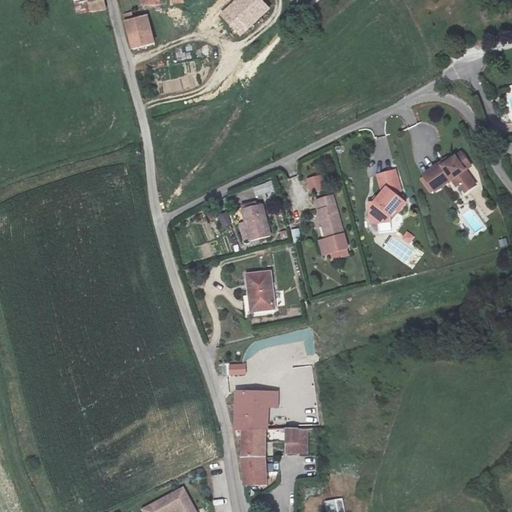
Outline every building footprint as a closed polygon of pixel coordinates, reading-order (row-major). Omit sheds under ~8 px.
[(87,0),(90,12),(105,8),(103,0),(87,0)] [(167,11),(166,0),(147,0),(147,6),(160,6),(159,11),(167,11)] [(239,35),(268,7),(260,0),(236,0),(221,15),(239,35)] [(125,14),(135,49),(156,43),(147,15),(142,17),(140,13),(133,15),(132,12),(125,14)] [(159,82),(160,94),(176,93),(175,81),(159,82)] [(445,167),(443,164),(426,176),(437,192),(454,180),(459,187),(462,185),(468,193),(478,186),(467,171),(462,164),(468,159),(464,153),(451,162),(445,167)] [(468,159),(462,164),(467,171),(473,167),(468,159)] [(397,168),(379,173),(383,189),(387,190),(377,201),(374,200),(374,210),(379,211),(379,219),(396,219),(396,214),(407,201),(404,194),(401,196),(397,190),(402,189),(397,168)] [(323,174),(309,177),(313,191),(326,187),(323,174)] [(273,197),(267,183),(252,189),(255,198),(260,197),(262,202),(273,197)] [(344,235),(334,195),(319,199),(322,210),(320,210),(328,239),(344,235)] [(272,237),(265,205),(245,211),(253,242),(272,237)] [(472,227),(477,234),(486,227),(473,209),(456,221),(465,232),(472,227)] [(410,245),(415,236),(407,231),(402,240),(410,245)] [(247,277),(250,297),(255,296),(257,312),(274,309),(270,274),(247,277)] [(311,365),(294,368),(297,387),(315,384),(311,365)] [(249,366),(234,367),(234,376),(249,376),(249,366)] [(239,433),(248,432),(269,431),(269,407),(281,408),(281,393),(240,394),(239,433)] [(303,444),(311,443),(310,430),(291,429),(292,454),(303,453),(303,444)] [(269,459),(269,431),(248,432),(249,471),(253,472),(256,488),(272,485),(269,459)] [(312,453),(311,443),(303,444),(303,453),(312,453)] [(194,511),(182,490),(144,511),(194,511)]
